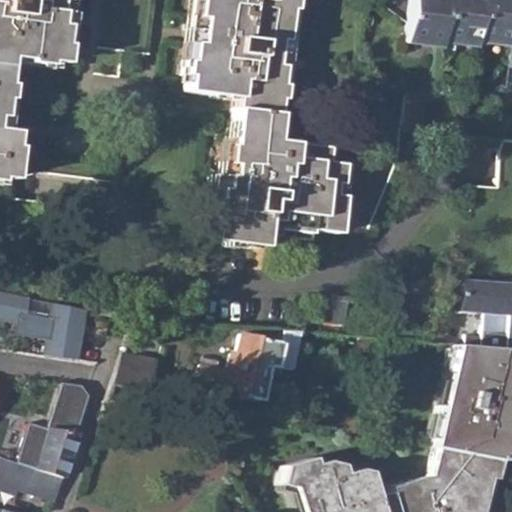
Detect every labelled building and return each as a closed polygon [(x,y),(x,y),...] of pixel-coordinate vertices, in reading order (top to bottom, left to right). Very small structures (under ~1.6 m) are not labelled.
[(0,0),(0,182),(3,182),(7,149),(4,147),(5,134),(0,132),(0,101),(1,102),(3,90),(0,89),(2,60),(41,69),(41,65),(57,67),(59,49),(55,48),(61,0),(0,0)] [(203,242),(252,248),(255,231),(304,237),(304,233),(333,237),(337,200),(335,200),(338,167),(321,165),(323,150),(267,142),(285,11),(290,13),(291,0),(193,0),(186,64),(181,63),(179,77),(183,77),(181,93),(230,99),(218,178),(210,177),(203,242)] [(409,0),(402,43),(437,47),(438,43),(442,0),(409,0)] [(442,0),(438,43),(472,47),(474,44),(478,0),(442,0)] [(511,0),(478,0),(474,44),(507,48),(511,8),(511,0)] [(401,89),(400,104),(421,105),(420,90),(401,89)] [(418,131),(421,105),(400,104),(399,130),(418,131)] [(511,287),(511,140),(504,140),(502,170),(500,191),(475,190),(467,285),(511,287)] [(511,352),(511,287),(467,285),(457,284),(455,307),(449,306),(447,323),(429,321),(428,346),(449,348),(511,352)] [(0,321),(12,324),(9,337),(43,343),(40,357),(70,362),(73,342),(70,342),(76,312),(50,306),(47,321),(20,315),(23,301),(0,295),(0,321)] [(28,298),(26,310),(46,314),(48,301),(28,298)] [(304,322),(339,327),(341,304),(306,301),(304,322)] [(263,368),(272,370),(276,346),(237,339),(234,357),(227,357),(224,374),(198,368),(193,390),(255,402),(263,368)] [(293,348),(276,346),(272,370),(284,372),(289,370),(293,348)] [(511,388),(511,352),(449,348),(426,448),(431,449),(495,462),(511,388)] [(107,386),(144,393),(150,361),(117,354),(107,386)] [(15,467),(56,479),(70,435),(63,435),(65,429),(71,430),(81,399),(74,389),(55,386),(42,432),(23,427),(12,466),(15,467)] [(495,462),(431,449),(425,475),(385,487),(387,490),(371,496),(363,471),(351,469),(339,473),(336,464),(319,461),(309,464),(307,461),(279,469),(277,487),(289,490),(296,511),(476,511),(483,478),(491,481),(495,462)] [(12,466),(0,462),(0,495),(10,498),(12,492),(48,503),(56,479),(15,467),(12,466)]
